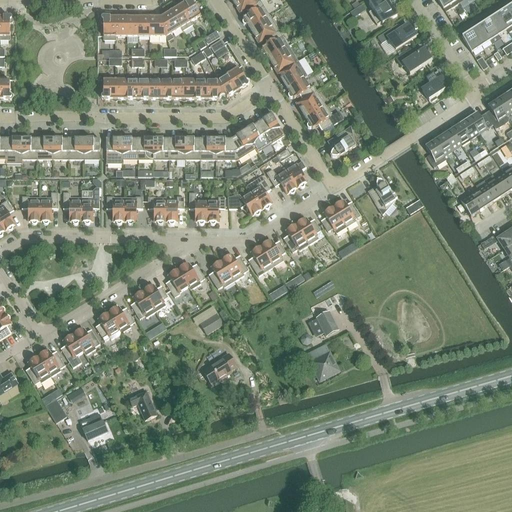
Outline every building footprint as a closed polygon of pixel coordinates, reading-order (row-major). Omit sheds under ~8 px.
[(191,23),(201,17),(194,6),(195,4),(195,3),(195,1),(193,0),(191,1),(191,0),(185,4),(184,4),(183,4),(184,5),(182,6),(180,6),(191,23)] [(231,0),(241,14),(247,11),(257,4),(254,0),(231,0)] [(373,11),(369,13),(372,18),(371,18),(377,27),(381,24),(382,26),(397,16),(386,0),(376,0),(369,5),(373,11)] [(456,0),(437,0),(446,14),(459,5),(456,0)] [(257,4),(247,11),(250,16),(244,19),(244,20),(244,21),(243,22),(243,24),(244,25),(246,26),(247,25),(250,29),(270,17),(260,1),(257,4)] [(357,2),(352,6),(355,11),(357,10),(360,7),(357,2)] [(171,12),(181,29),(183,32),(193,26),(191,23),(180,6),(180,7),(178,8),(177,8),(177,9),(171,12)] [(360,7),(357,10),(360,15),(366,11),(362,6),(360,7)] [(511,32),(511,18),(506,10),(501,13),(501,14),(498,16),(507,31),(509,34),(511,32)] [(167,38),(181,29),(171,12),(165,16),(164,16),(164,17),(163,18),(161,17),(167,38)] [(498,16),(494,18),(494,17),(489,21),(499,36),(507,31),(498,16)] [(116,17),(115,18),(112,18),(111,18),(104,18),(104,42),(116,42),(116,38),(116,17)] [(116,38),(127,38),(127,18),(120,18),(119,18),(117,18),(116,17),(116,38)] [(134,18),(127,18),(127,38),(139,38),(139,17),(137,18),(135,18),(134,18)] [(139,17),(139,38),(150,38),(150,19),(143,18),(142,18),(142,19),(140,19),(139,17)] [(150,19),(150,38),(167,38),(161,17),(160,19),(158,19),(158,18),(157,18),(156,19),(150,19)] [(259,45),(265,41),(279,32),(270,17),(250,29),(259,45)] [(0,18),(0,41),(10,42),(10,24),(11,24),(12,24),(13,22),(13,21),(12,19),(11,19),(10,19),(10,18),(3,18),(2,18),(0,18)] [(484,25),(481,27),(490,42),(499,36),(489,21),(484,24),(484,25)] [(397,26),(378,39),(379,39),(382,44),(388,40),(396,52),(403,47),(404,47),(404,46),(410,45),(409,43),(416,38),(409,26),(400,32),(397,26)] [(477,29),(472,32),(482,47),(490,42),(481,27),(477,29)] [(279,32),(265,41),(269,46),(263,50),(263,51),(262,52),(262,54),(263,55),(264,56),(266,55),(269,60),(289,47),(279,32)] [(482,47),(472,32),(466,35),(467,36),(462,39),(472,54),(482,47)] [(206,40),(209,45),(220,39),(216,33),(206,40)] [(202,41),(197,44),(201,51),(206,47),(202,41)] [(222,41),(211,48),(214,54),(225,47),(222,41)] [(363,46),(357,50),(360,55),(367,51),(363,46)] [(282,72),(298,62),(289,47),(269,60),(275,69),(279,67),(282,72)] [(419,54),(416,48),(397,61),(402,69),(404,67),(410,77),(419,71),(420,72),(423,69),(423,68),(432,62),(424,51),(419,54)] [(209,49),(204,52),(208,59),(213,55),(209,49)] [(197,57),(201,63),(206,60),(202,53),(197,57)] [(201,63),(197,57),(191,60),(195,66),(201,63)] [(477,62),(483,72),(484,71),(488,68),(482,59),(477,62)] [(304,79),(304,80),(308,78),(298,62),(282,72),(285,77),(281,80),(287,90),(304,79)] [(236,66),(226,72),(239,93),(239,91),(241,90),(242,90),(248,86),(249,84),(250,82),(249,81),(247,80),(245,81),(236,66)] [(227,98),(227,99),(234,94),(235,94),(236,94),(235,94),(237,92),(239,93),(226,72),(217,77),(218,81),(223,97),(223,96),(224,96),(225,97),(226,97),(226,98),(227,98)] [(422,91),(429,102),(431,101),(432,102),(437,100),(436,98),(444,92),(441,87),(446,84),(439,72),(427,80),(431,86),(422,91)] [(127,77),(127,81),(127,101),(134,101),(135,101),(137,101),(138,102),(139,81),(139,77),(127,77)] [(303,101),(313,94),(317,92),(314,87),(310,89),(304,80),(304,79),(287,90),(290,94),(289,95),(289,97),(289,99),(291,99),(293,99),(294,100),(300,96),(303,101)] [(0,100),(2,100),(2,101),(3,100),(10,100),(12,99),(13,98),(13,96),(12,95),(10,94),(10,81),(0,80),(0,100)] [(114,100),(116,102),(116,81),(104,81),(104,94),(102,95),(101,96),(101,98),(102,99),(104,100),(111,100),(111,101),(112,101),(112,100),(114,100)] [(127,81),(116,81),(116,102),(117,100),(119,100),(119,101),(120,101),(120,100),(127,101),(127,81)] [(150,101),(150,81),(139,81),(138,102),(140,101),(142,101),(143,101),(150,101)] [(150,81),(150,101),(157,101),(158,101),(160,101),(161,102),(161,81),(150,81)] [(173,101),(173,81),(161,81),(161,102),(162,101),(165,101),(166,101),(173,101)] [(184,102),(184,81),(173,81),(173,101),(180,101),(181,101),(183,101),(184,102)] [(195,101),(196,81),(184,81),(184,102),(185,101),(187,101),(188,101),(189,101),(195,101)] [(196,81),(195,101),(202,101),(203,101),(204,101),(206,101),(207,102),(207,81),(196,81)] [(207,81),(207,102),(208,101),(210,101),(211,101),(220,101),(220,100),(220,99),(220,98),(221,97),(222,97),(223,97),(218,81),(207,81)] [(297,105),(306,120),(326,107),(317,92),(313,94),(303,101),(297,105)] [(511,106),(505,96),(497,101),(507,117),(511,114),(511,106)] [(390,97),(384,102),(387,107),(393,102),(390,97)] [(496,130),(498,129),(500,127),(503,126),(505,125),(506,123),(508,122),(508,121),(509,120),(507,117),(497,101),(487,107),(490,112),(485,115),(493,127),(495,129),(496,129),(496,130)] [(333,117),(326,107),(306,120),(309,124),(307,125),(307,127),(308,129),(310,129),(312,129),(312,130),(318,126),(322,132),(322,131),(332,125),(329,119),(333,117)] [(258,124),(269,142),(272,146),(272,145),(284,138),(285,137),(285,136),(284,136),(275,121),(276,121),(271,114),(262,119),(263,121),(259,124),(258,124)] [(477,114),(468,120),(479,136),(493,127),(485,115),(480,118),(477,114)] [(468,120),(460,125),(470,141),(479,136),(468,120)] [(249,127),(244,131),(256,150),(257,153),(258,154),(259,154),(259,153),(271,146),(272,146),(269,142),(258,124),(258,125),(253,127),(252,128),(250,129),(249,127)] [(460,125),(451,131),(462,147),(470,141),(460,125)] [(331,158),(332,158),(333,158),(334,159),(335,159),(336,159),(337,159),(338,158),(339,158),(340,157),(356,148),(351,129),(328,143),(333,152),(332,153),(332,154),(331,155),(331,156),(331,157),(331,158)] [(256,150),(244,131),(236,136),(237,138),(232,141),(232,140),(238,162),(256,150)] [(451,131),(443,136),(453,152),(462,147),(451,131)] [(443,136),(434,142),(445,158),(453,152),(443,136)] [(6,161),(6,164),(6,165),(7,165),(22,165),(23,165),(23,164),(22,164),(22,161),(22,138),(13,138),(13,140),(7,140),(6,140),(6,161)] [(22,161),(37,161),(38,161),(38,140),(37,140),(32,140),(31,140),(28,140),(28,138),(22,138),(22,161)] [(38,161),(53,161),(53,138),(44,138),(44,140),(38,140),(38,161)] [(53,138),(53,161),(69,161),(69,140),(68,140),(63,140),(62,140),(60,140),(60,138),(53,138)] [(69,140),(69,161),(84,161),(84,138),(75,138),(75,140),(69,140)] [(84,138),(84,161),(100,161),(100,162),(101,162),(101,160),(100,160),(100,141),(101,141),(101,140),(100,140),(91,140),(91,138),(84,138)] [(123,161),(123,138),(113,138),(113,140),(108,140),(106,140),(106,141),(107,141),(107,164),(106,164),(106,165),(107,166),(107,165),(122,165),(122,166),(123,166),(123,164),(123,161)] [(138,140),(138,141),(133,140),(132,140),(131,140),(129,140),(129,138),(123,138),(123,161),(138,161),(138,162),(138,140)] [(138,140),(138,162),(139,162),(139,161),(154,161),(154,138),(144,138),(144,141),(139,141),(139,140),(138,140)] [(169,140),(169,141),(164,141),(163,141),(163,140),(163,141),(160,141),(160,138),(154,138),(154,161),(169,161),(169,162),(169,140)] [(169,140),(169,162),(170,162),(170,161),(185,162),(185,138),(175,138),(175,141),(170,141),(170,140),(169,140)] [(201,140),(200,140),(200,141),(195,141),(194,140),(194,141),(191,141),(191,138),(185,138),(185,162),(200,162),(201,162),(201,140)] [(201,140),(201,162),(216,162),(216,139),(207,139),(207,141),(201,141),(201,140)] [(238,162),(232,140),(231,141),(223,141),(223,139),(216,139),(216,162),(237,162),(238,162)] [(427,159),(432,166),(434,170),(447,161),(445,158),(434,142),(425,148),(430,156),(427,159)] [(291,157),(288,151),(277,157),(281,163),(291,157)] [(297,189),(300,188),(301,189),(303,189),(304,188),(305,187),(305,185),(304,185),(307,183),(301,173),(306,170),(306,169),(302,163),(287,172),(287,173),(297,189)] [(511,167),(511,165),(502,171),(504,174),(511,186),(511,167)] [(297,189),(287,173),(287,172),(285,169),(275,175),(273,171),(267,175),(275,188),(275,189),(281,185),(287,196),(290,194),(291,195),(293,195),(294,194),(295,193),(295,191),(297,189)] [(506,196),(511,191),(511,186),(504,174),(495,180),(506,196)] [(252,194),(262,211),(265,209),(265,210),(266,211),(268,211),(269,210),(270,208),(270,207),(269,206),(272,205),(266,195),(271,191),(262,177),(256,181),(261,188),(252,194)] [(506,196),(495,180),(493,177),(485,182),(497,202),(506,196)] [(377,188),(368,193),(383,217),(395,202),(386,186),(385,185),(384,184),(383,183),(382,183),(381,182),(379,182),(378,182),(378,181),(377,182),(378,182),(377,183),(377,184),(377,185),(377,187),(377,188)] [(476,188),(478,191),(489,207),(497,202),(485,182),(476,188)] [(93,223),(93,211),(100,211),(100,190),(96,190),(93,192),(93,199),(82,199),(82,223),(85,223),(85,225),(87,226),(88,226),(90,225),(90,223),(93,223)] [(480,213),(489,207),(478,191),(470,197),(480,213)] [(40,199),(40,203),(40,223),(43,223),(44,225),(45,226),(47,226),(49,225),(49,223),(52,223),(52,211),(59,211),(59,210),(58,210),(58,194),(52,194),(52,199),(40,199)] [(82,223),(82,199),(71,199),(71,194),(64,194),(64,210),(64,211),(70,211),(70,223),(73,223),(74,225),(75,226),(77,226),(78,225),(79,223),(82,223)] [(262,211),(252,194),(242,200),(240,196),(228,199),(229,211),(239,211),(246,207),(252,217),(255,216),(256,217),(258,217),(259,216),(260,214),(260,213),(262,211)] [(204,223),(207,223),(207,204),(196,204),(196,195),(190,195),(190,211),(189,211),(196,211),(196,223),(199,223),(199,225),(201,226),(202,226),(204,225),(204,223)] [(471,219),(480,213),(470,197),(460,202),(471,219)] [(40,203),(40,199),(29,199),(29,198),(23,198),(23,210),(22,210),(22,211),(29,211),(29,223),(32,223),(32,225),(34,226),(36,226),(37,225),(38,223),(40,223),(40,203)] [(122,223),(125,223),(125,199),(114,199),(114,198),(107,198),(107,211),(113,211),(113,223),(116,223),(117,225),(118,226),(120,226),(122,225),(122,223)] [(136,199),(125,199),(125,223),(128,223),(128,225),(130,226),(132,226),(133,225),(134,223),(137,223),(137,211),(143,211),(143,199),(136,199)] [(148,211),(155,211),(154,223),(158,223),(158,225),(160,226),(161,226),(163,225),(163,223),(166,223),(166,203),(166,199),(155,199),(148,199),(148,211)] [(177,204),(166,203),(166,223),(169,223),(170,225),(171,226),(173,226),(174,225),(175,223),(178,223),(178,211),(184,211),(184,199),(177,199),(177,204)] [(219,204),(207,204),(207,223),(210,223),(211,225),(212,226),(214,226),(215,225),(216,223),(219,223),(219,211),(226,212),(226,211),(225,211),(225,199),(219,199),(219,204)] [(406,210),(410,216),(424,208),(420,201),(406,210)] [(0,223),(5,232),(8,230),(8,231),(9,232),(11,232),(12,231),(13,229),(13,228),(13,227),(15,226),(9,216),(14,212),(8,202),(2,205),(2,206),(0,207),(0,223)] [(334,209),(347,229),(356,223),(355,221),(361,218),(352,204),(352,203),(346,207),(344,203),(341,205),(340,205),(339,204),(337,203),(336,204),(335,206),(336,208),(334,209)] [(347,229),(334,209),(332,210),(331,209),(329,209),(328,210),(327,211),(327,213),(324,215),(327,219),(321,223),(322,223),(328,233),(333,230),(337,235),(347,229)] [(297,227),(309,247),(324,237),(315,222),(314,221),(309,225),(306,220),(303,222),(302,221),(300,221),(298,222),(298,224),(298,225),(297,227)] [(293,254),(298,251),(299,253),(309,247),(297,227),(295,228),(295,227),(293,226),(292,226),(290,227),(289,229),(290,230),(290,231),(287,233),(289,237),(284,240),(284,241),(293,254)] [(504,249),(505,250),(511,246),(511,232),(507,236),(504,231),(491,239),(495,245),(500,242),(501,244),(502,245),(504,249)] [(262,248),(274,268),(284,262),(281,257),(286,254),(280,243),(274,246),(271,242),(268,244),(267,243),(265,243),(263,244),(263,245),(263,247),(262,248)] [(249,262),(258,276),(259,278),(274,268),(262,248),(260,249),(258,248),(257,248),(255,249),(254,251),(255,252),(252,254),(254,259),(249,262)] [(344,250),(338,254),(341,260),(347,256),(344,250)] [(222,263),(235,283),(245,277),(243,275),(249,272),(240,258),(240,257),(235,261),(232,257),(229,259),(227,258),(225,257),(224,258),(223,260),(224,262),(222,263)] [(506,262),(499,267),(503,273),(510,268),(506,262)] [(235,283),(222,263),(220,264),(219,263),(217,263),(216,263),(215,265),(215,267),(212,269),(215,273),(209,277),(210,277),(218,291),(223,287),(225,289),(235,283)] [(189,288),(191,292),(201,285),(200,283),(205,280),(197,267),(197,266),(191,269),(189,265),(185,267),(184,266),(182,266),(181,267),(180,268),(180,270),(179,271),(189,288)] [(189,288),(179,271),(177,272),(176,271),(174,271),(172,272),(172,274),(172,275),(169,278),(171,282),(166,285),(175,299),(180,296),(179,294),(189,288)] [(308,273),(303,277),(307,282),(312,279),(308,273)] [(301,276),(285,285),(289,291),(305,282),(301,276)] [(144,293),(156,313),(166,307),(163,302),(168,298),(162,288),(156,291),(154,287),(150,289),(149,288),(147,288),(146,288),(145,290),(145,292),(144,293)] [(215,292),(209,296),(213,302),(219,299),(215,292)] [(156,313),(144,293),(142,294),(141,293),(139,293),(137,294),(137,295),(137,297),(134,299),(136,303),(131,307),(140,321),(145,318),(146,319),(156,313)] [(274,293),(269,296),(273,302),(277,299),(274,293)] [(110,314),(109,315),(121,335),(131,329),(130,327),(135,324),(127,310),(127,309),(121,313),(119,309),(115,311),(114,309),(112,309),(111,310),(110,312),(110,314)] [(224,311),(219,314),(226,324),(231,321),(224,311)] [(329,313),(317,320),(324,334),(326,338),(339,331),(329,313)] [(121,335),(109,315),(107,316),(106,315),(104,314),(102,315),(102,317),(102,319),(99,321),(101,325),(96,328),(96,329),(105,343),(110,339),(111,341),(121,335)] [(5,315),(0,318),(0,341),(11,335),(7,328),(11,325),(9,322),(10,320),(10,319),(10,317),(8,316),(6,317),(5,315)] [(200,325),(207,336),(223,326),(216,315),(200,325)] [(74,337),(84,353),(86,357),(96,350),(95,349),(100,345),(92,332),(92,331),(86,334),(84,330),(80,332),(79,331),(77,331),(76,332),(75,334),(75,335),(74,337)] [(151,333),(146,336),(150,341),(154,338),(151,333)] [(302,337),(301,341),(303,345),(307,346),(311,345),(312,340),(310,336),(306,335),(302,337)] [(82,364),(78,357),(84,353),(74,337),(72,338),(72,337),(71,336),(69,336),(67,337),(67,339),(67,340),(67,341),(64,343),(66,347),(61,350),(61,351),(73,370),(82,364)] [(325,346),(306,356),(313,370),(312,370),(319,384),(340,373),(325,346)] [(39,358),(51,378),(61,372),(60,370),(65,367),(57,353),(51,356),(49,352),(45,354),(44,353),(42,353),(41,354),(40,355),(40,357),(39,358)] [(137,352),(131,355),(135,362),(141,358),(137,352)] [(154,354),(148,358),(152,364),(158,361),(154,354)] [(223,360),(204,372),(213,386),(232,374),(231,372),(238,368),(229,355),(223,359),(223,360)] [(51,378),(39,358),(37,359),(36,358),(34,358),(32,359),(32,361),(32,362),(29,365),(31,369),(26,372),(35,386),(40,383),(41,385),(51,378)] [(0,397),(18,386),(19,386),(18,385),(12,375),(12,374),(11,375),(3,380),(0,375),(0,397)] [(146,393),(129,402),(133,409),(138,406),(145,422),(158,417),(146,393)] [(48,398),(42,401),(46,407),(52,404),(48,398)] [(45,408),(56,425),(57,425),(66,419),(55,402),(52,404),(46,407),(45,408)] [(99,413),(80,422),(83,430),(88,440),(108,431),(99,413)]
